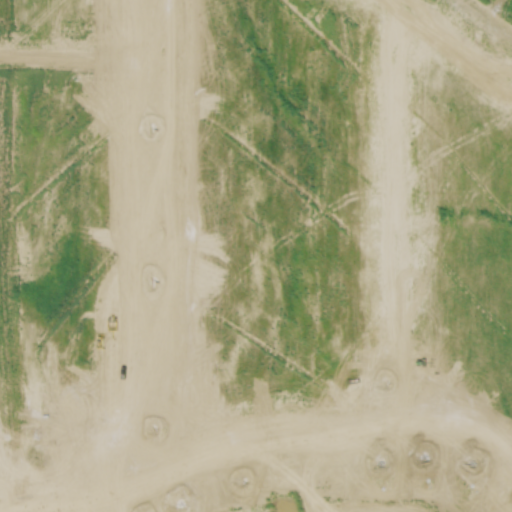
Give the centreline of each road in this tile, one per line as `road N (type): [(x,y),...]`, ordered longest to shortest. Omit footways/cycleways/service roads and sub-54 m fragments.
road 1 (residential): [(187,489),(164,390),(165,0)]
road 2 (residential): [(392,449),(394,47),(413,7)]
road 3 (residential): [(120,511),(279,457),(392,449),(448,454),(511,504)]
road 4 (residential): [(0,48),(165,52)]
road 5 (residential): [(403,0),(511,77)]
